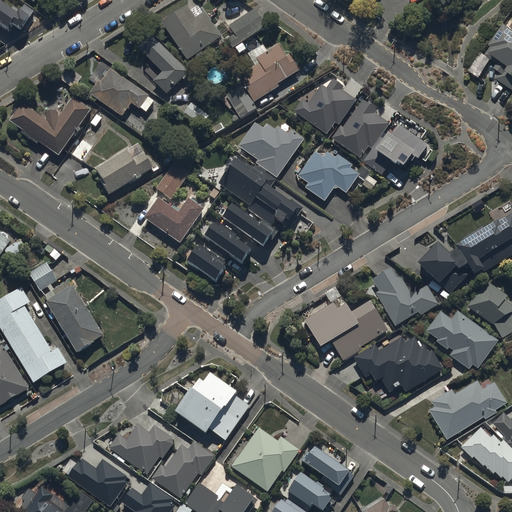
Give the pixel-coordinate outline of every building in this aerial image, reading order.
[(0,0),(0,22),(9,29),(13,23),(21,29),(34,11),(23,4),(18,12),(0,0)] [(361,0),(374,8),(379,0),(361,0)] [(171,40),(188,64),(222,40),(205,16),(197,22),(188,9),(162,28),(171,40)] [(240,45),(267,29),(257,12),(230,28),(235,37),(227,41),(232,50),(240,45)] [(492,76),(511,89),(511,31),(508,28),(487,59),(498,67),(492,76)] [(175,89),(189,75),(155,39),(140,53),(162,76),(154,83),(167,96),(175,89)] [(290,58),(286,60),(279,48),(257,61),(261,67),(240,80),(255,106),(280,91),(278,88),(296,77),(300,75),(290,58)] [(122,121),(132,107),(141,113),(151,99),(142,93),(116,75),(119,71),(103,60),(89,80),(98,87),(90,99),(122,121)] [(59,81),(74,91),(83,79),(68,69),(59,81)] [(295,114),(301,118),(327,137),(335,126),(339,128),(357,104),(342,94),(345,90),(334,82),(331,86),(327,92),(323,88),(309,107),(303,103),(295,114)] [(243,89),(227,98),(241,122),(257,112),(243,89)] [(60,160),(73,141),(93,113),(74,100),(59,122),(58,113),(46,115),(47,123),(23,106),(10,125),(60,160)] [(387,125),(376,117),(378,114),(363,103),(361,106),(344,131),(342,129),(333,140),(336,142),(362,161),(369,150),(372,152),(391,127),(387,125)] [(192,105),(184,115),(203,128),(211,118),(192,105)] [(396,125),(383,142),(382,141),(364,165),(383,179),(394,164),(410,176),(429,149),(396,125)] [(248,155),(256,161),(259,163),(257,167),(264,172),(277,181),(305,142),(292,133),(289,137),(282,132),(278,129),(276,133),(268,127),(264,133),(256,127),(239,149),(248,155)] [(71,156),(83,164),(94,147),(83,140),(71,156)] [(160,147),(149,153),(153,159),(154,158),(158,165),(165,161),(161,154),(163,153),(160,147)] [(100,183),(109,198),(154,172),(145,157),(134,163),(129,154),(97,173),(102,182),(100,183)] [(360,179),(351,172),(353,169),(338,158),(336,161),(329,156),(324,162),(315,156),(298,180),(307,186),(304,189),(325,204),(336,189),(347,197),(360,179)] [(236,164),(219,186),(274,228),(277,223),(288,232),(302,213),(291,205),(236,164)] [(175,165),(157,191),(173,202),(191,176),(175,165)] [(181,248),(205,213),(190,202),(181,216),(160,202),(145,223),(166,237),(181,248)] [(254,254),(240,245),(245,238),(266,253),(276,239),(279,235),(262,223),(259,228),(233,209),(223,223),(219,230),(214,227),(204,241),(210,246),(205,253),(198,249),(186,266),(216,287),(228,269),(225,267),(230,260),(244,269),(254,254)] [(469,276),(466,274),(468,273),(474,283),(511,260),(511,220),(500,228),(498,223),(463,243),(466,247),(457,253),(447,258),(438,250),(419,272),(451,298),(469,276)] [(2,236),(0,234),(0,258),(2,260),(13,243),(2,236)] [(62,255),(48,244),(44,250),(57,260),(62,255)] [(28,276),(40,294),(59,283),(47,264),(28,276)] [(428,289),(414,298),(402,280),(399,282),(393,272),(373,284),(380,294),(376,297),(396,329),(400,327),(401,327),(419,316),(421,319),(440,308),(428,289)] [(511,335),(511,308),(506,304),(510,299),(488,283),(484,288),(468,310),(497,331),(503,341),(511,335)] [(78,356),(105,340),(73,289),(47,305),(78,356)] [(54,355),(26,310),(32,306),(23,291),(17,295),(0,305),(0,330),(35,387),(63,370),(69,367),(60,352),(54,355)] [(304,325),(308,332),(322,353),(333,346),(343,362),(389,334),(370,304),(352,316),(347,308),(338,313),(334,306),(304,325)] [(459,315),(453,323),(442,315),(428,335),(439,343),(437,346),(448,354),(450,351),(454,354),(451,359),(471,374),(474,369),(479,372),(499,344),(459,315)] [(406,348),(402,342),(380,356),(376,348),(355,361),(367,381),(372,378),(377,386),(382,383),(391,397),(403,389),(408,397),(445,374),(433,355),(426,360),(416,342),(406,348)] [(0,410),(11,404),(31,392),(4,348),(0,350),(0,410)] [(179,421),(208,441),(212,435),(225,444),(249,410),(236,401),(239,397),(210,377),(179,421)] [(431,415),(449,444),(496,415),(495,414),(507,406),(495,387),(483,394),(478,386),(457,399),(453,393),(433,405),(437,411),(431,415)] [(511,422),(511,423),(504,416),(493,427),(500,435),(511,446),(511,447),(511,449),(511,422)] [(119,433),(110,447),(148,475),(161,458),(163,459),(174,444),(173,438),(155,425),(150,432),(138,424),(128,439),(119,433)] [(269,495),(283,475),(285,476),(301,454),(281,440),(278,444),(260,431),(232,470),(269,495)] [(496,476),(502,482),(504,480),(510,487),(511,484),(511,451),(504,444),(502,446),(495,439),(492,443),(481,432),(462,451),(472,462),(474,460),(485,470),(486,469),(494,478),(496,476)] [(153,479),(155,481),(182,500),(199,474),(202,476),(215,457),(194,442),(189,450),(182,445),(166,468),(162,465),(153,479)] [(302,467),(341,494),(353,477),(315,450),(302,467)] [(81,461),(68,480),(112,511),(125,492),(132,483),(103,463),(97,472),(81,461)] [(312,511),(313,511),(328,511),(334,504),(298,478),(287,494),(291,496),(284,506),(280,503),(274,511),(312,511)] [(151,486),(142,498),(132,491),(122,505),(132,511),(175,511),(177,510),(172,506),(174,502),(151,486)] [(197,511),(253,511),(259,504),(238,489),(234,495),(223,487),(216,498),(200,487),(187,505),(197,511)] [(21,511),(90,511),(95,505),(80,495),(70,510),(43,492),(39,498),(34,495),(30,492),(22,503),(26,506),(21,511)] [(396,511),(395,508),(390,511),(388,507),(385,503),(370,511),(396,511)]
